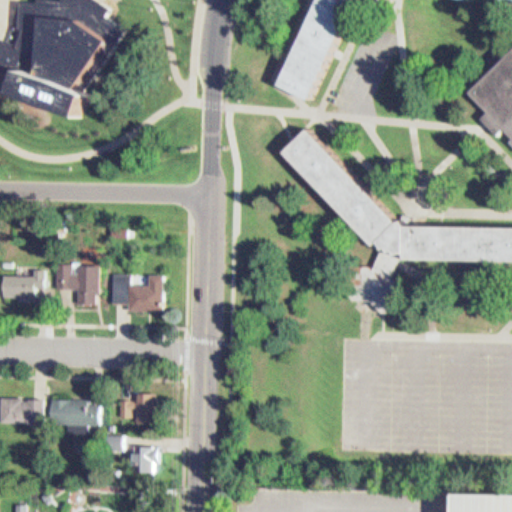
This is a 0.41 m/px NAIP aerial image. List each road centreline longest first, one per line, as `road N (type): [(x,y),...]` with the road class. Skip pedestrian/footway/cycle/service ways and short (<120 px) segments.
road 1 (tertiary): [(208,349),(221,0)]
road 2 (tertiary): [(0,185),(212,193)]
road 3 (residential): [(208,349),(0,346)]
road 4 (tertiary): [(203,511),(208,349)]
